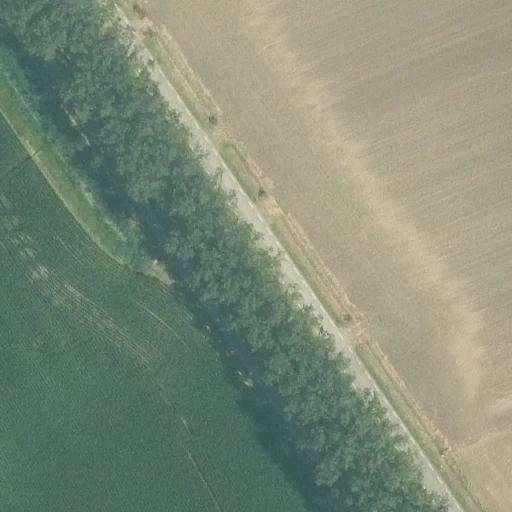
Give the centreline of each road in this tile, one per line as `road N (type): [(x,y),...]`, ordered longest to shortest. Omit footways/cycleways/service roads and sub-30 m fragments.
road 1 (residential): [(9,0),(353,511)]
road 2 (tertiary): [(454,511),(112,0)]
